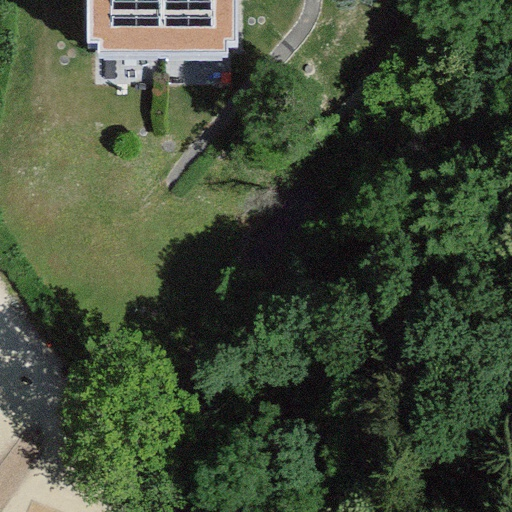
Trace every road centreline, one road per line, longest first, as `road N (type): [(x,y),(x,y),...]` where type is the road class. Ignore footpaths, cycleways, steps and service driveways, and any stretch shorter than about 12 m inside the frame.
road 1 (track): [(243,511),(297,442),(327,337),(405,232),(511,145)]
road 2 (track): [(0,316),(158,493),(230,511)]
